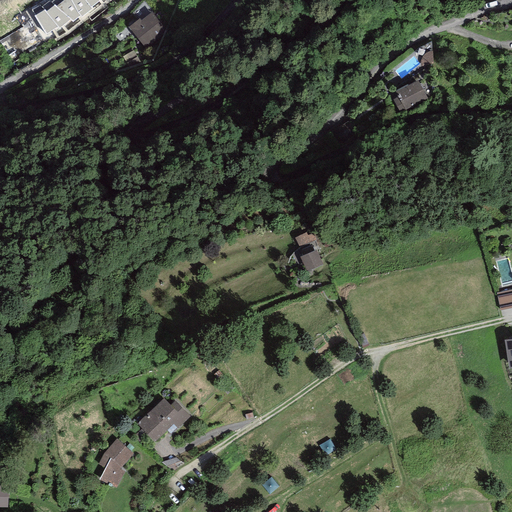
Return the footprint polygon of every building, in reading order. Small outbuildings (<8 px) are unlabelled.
[(54,0),(51,3),(49,1),(41,7),(40,5),(32,10),(46,34),(58,27),(59,28),(71,20),(72,22),(80,16),(81,17),(92,8),(91,7),(99,0),(54,0)] [(4,2),(0,3),(0,40),(16,34),(4,2)] [(139,18),(128,27),(144,47),(166,30),(152,12),(141,21),(139,18)] [(394,33),(389,24),(373,33),(378,42),(394,33)] [(133,51),(122,57),(130,70),(141,64),(133,51)] [(427,69),(440,64),(436,51),(422,55),(427,69)] [(408,84),(395,91),(398,97),(393,100),(400,113),(405,110),(406,111),(428,99),(418,80),(408,86),(408,84)] [(306,232),(294,237),(299,248),(316,240),(313,233),(308,236),(306,232)] [(316,250),(300,257),(306,271),(322,264),(316,250)] [(511,289),(497,293),(500,311),(511,308),(511,289)] [(178,429),(190,417),(175,401),(171,405),(164,398),(137,424),(155,442),(173,424),(178,429)] [(134,454),(117,439),(104,454),(99,464),(105,469),(99,480),(116,488),(125,472),(120,469),(134,454)] [(176,457),(161,462),(173,471),(184,464),(176,457)] [(262,485),(270,494),(279,486),(271,477),(262,485)]
